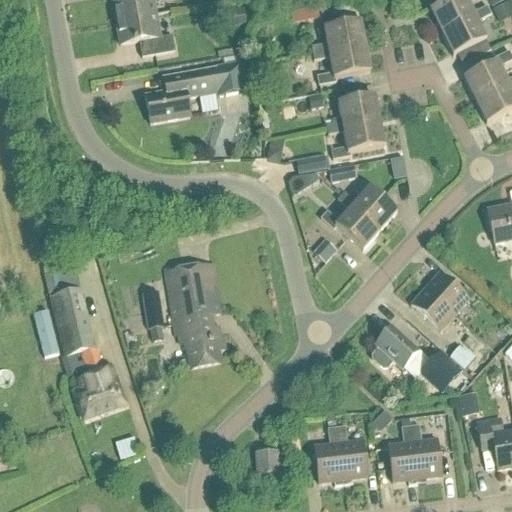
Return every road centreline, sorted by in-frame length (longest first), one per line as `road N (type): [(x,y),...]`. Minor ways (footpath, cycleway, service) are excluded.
road 1 (unclassified): [(322,341),(304,316),(279,220),(261,199),(235,185),(144,183),(93,151),(71,105),(52,0)]
road 2 (residential): [(322,341),(482,177)]
road 3 (residential): [(482,177),(431,77),(393,84),(383,10)]
road 4 (unclassified): [(195,511),(198,478),(215,446),(322,341)]
